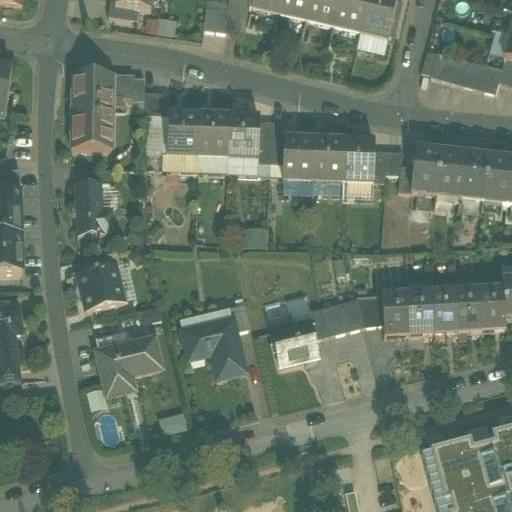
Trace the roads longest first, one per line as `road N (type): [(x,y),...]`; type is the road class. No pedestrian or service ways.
road 1 (residential): [(48,46),(44,175),(52,272),(68,388),(93,485)]
road 2 (residential): [(93,485),(511,380)]
road 3 (residential): [(48,46),(209,73),(397,121)]
road 4 (residential): [(426,0),(397,121)]
